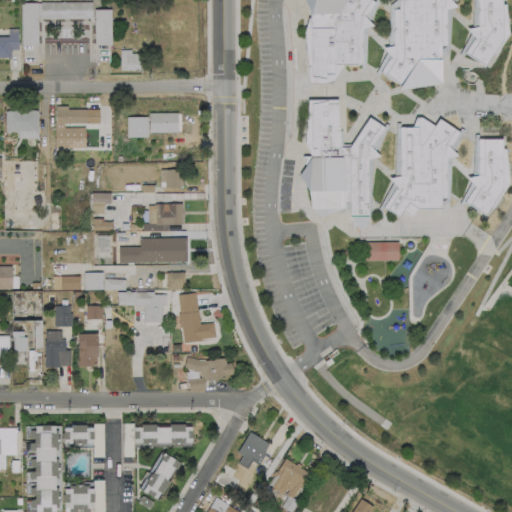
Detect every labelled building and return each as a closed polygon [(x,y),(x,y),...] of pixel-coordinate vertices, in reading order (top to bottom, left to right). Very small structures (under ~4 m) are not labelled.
[(370,0),(375,3),(362,23),(362,66),(343,66),(331,84),(309,84),(304,33),(308,19),(310,19),(310,15),(304,0),(370,0)] [(449,0),(446,5),(446,46),(441,46),(441,84),(397,91),(401,85),(380,73),(394,52),(394,10),(399,10),(399,0),(449,0)] [(509,35),(495,56),(493,55),(485,67),(464,53),(478,33),(478,0),(502,0),(502,5),(506,5),(509,35)] [(38,3),(39,46),(37,46),(37,64),(23,65),(23,46),(22,46),(22,3),(38,3)] [(92,3),(93,20),(41,20),(41,3),(92,3)] [(111,10),(111,46),(110,46),(110,64),(96,64),(96,46),(95,46),(95,10),(111,10)] [(11,59),(0,59),(0,38),(8,38),(8,34),(18,34),(19,50),(11,50),(11,59)] [(140,71),(121,72),(120,57),(127,57),(127,55),(140,54),(140,71)] [(340,148),(349,148),(369,118),(384,128),(368,153),(368,218),(366,218),(367,230),(360,225),(351,230),(351,218),(349,218),(349,205),(344,205),(344,209),(319,218),(311,210),(307,192),(299,175),(306,166),(303,157),(312,157),(304,145),(308,101),(337,100),(340,148)] [(28,110),(28,112),(38,111),(38,132),(6,133),(6,112),(15,112),(15,110),(28,110)] [(86,111),(86,125),(55,124),(56,110),(86,111)] [(177,113),(177,133),(149,134),(149,114),(177,113)] [(148,118),(148,138),(127,138),(127,118),(148,118)] [(421,118),(434,126),(438,120),(459,133),(446,154),(447,199),(441,199),(441,209),(417,210),(412,217),(403,211),(399,218),(383,208),(400,183),(399,128),(412,128),(416,119),(421,118)] [(509,184),(493,209),(491,208),(485,216),(464,202),(478,181),(478,140),(502,140),(502,150),(506,150),(509,184)] [(182,170),(183,189),(165,189),(165,182),(161,183),(161,171),(182,170)] [(110,194),(110,204),(103,204),(103,214),(92,215),(92,194),(110,194)] [(181,204),(182,225),(168,226),(168,225),(154,225),(154,205),(163,205),(163,211),(167,211),(167,205),(181,204)] [(103,219),(103,223),(113,222),(113,231),(93,232),(92,219),(103,219)] [(186,263),(119,264),(119,248),(139,247),(139,239),(186,238),(186,263)] [(398,243),(398,261),(365,261),(365,243),(398,243)] [(0,267),(12,267),(12,290),(0,290),(0,267)] [(185,291),(167,291),(167,274),(185,273),(185,291)] [(103,274),(103,291),(84,291),(84,274),(103,274)] [(79,277),(79,290),(61,290),(61,277),(79,277)] [(125,280),(125,291),(104,291),(104,280),(125,280)] [(134,292),(134,306),(123,306),(123,305),(118,305),(118,292),(134,292)] [(23,293),(23,297),(20,297),(20,305),(13,305),(13,293),(23,293)] [(154,293),(154,295),(161,295),(162,323),(144,323),(144,306),(136,306),(136,293),(154,293)] [(196,294),(200,325),(213,323),(214,338),(202,340),(202,342),(184,344),(182,329),(179,329),(179,324),(181,323),(180,315),(181,315),(179,296),(196,294)] [(72,314),(72,328),(55,328),(55,307),(70,307),(70,314),(72,314)] [(102,307),(102,319),(87,320),(86,307),(102,307)] [(42,350),(35,350),(34,322),(41,322),(42,350)] [(27,338),(27,352),(14,352),(14,355),(10,355),(10,360),(0,360),(0,337),(9,337),(9,339),(12,339),(12,332),(24,332),(24,338),(27,338)] [(97,335),(98,358),(96,358),(96,367),(78,367),(78,335),(97,335)] [(65,341),(65,353),(59,353),(59,369),(45,368),(45,341),(65,341)] [(186,359),(200,362),(225,359),(226,364),(231,364),(232,375),(227,376),(227,379),(204,382),(205,389),(189,391),(188,380),(201,379),(200,373),(198,373),(184,370),(186,359)] [(134,424),(134,429),(141,429),(141,425),(155,425),(155,429),(170,428),(170,426),(184,425),(184,428),(191,428),(191,443),(181,444),(181,445),(173,445),(173,443),(153,444),(153,446),(145,446),(145,444),(134,445),(134,457),(123,457),(122,424),(134,424)] [(104,425),(104,458),(92,458),(92,448),(65,448),(65,427),(93,427),(93,425),(104,425)] [(61,426),(61,511),(26,511),(26,501),(35,501),(35,495),(26,495),(26,472),(34,472),(34,467),(26,467),(26,444),(34,444),(34,438),(26,438),(26,426),(61,426)] [(0,429),(16,429),(16,456),(5,456),(6,470),(0,470),(0,429)] [(266,454),(258,467),(257,466),(245,486),(230,477),(242,456),(237,453),(250,433),(269,445),(264,453),(266,454)] [(164,454),(180,464),(162,495),(161,494),(158,499),(156,499),(156,500),(142,492),(143,491),(139,489),(159,456),(162,457),(164,454)] [(285,459),(296,466),(297,464),(301,466),(300,468),(309,474),(293,499),(298,502),(292,511),(288,511),(281,507),(288,496),(286,495),(289,492),(287,490),(283,496),(268,487),(274,477),(272,476),(275,472),(277,473),(285,459)] [(19,461),(19,473),(11,473),(12,461),(19,461)] [(104,480),(104,511),(81,511),(81,509),(76,509),(76,511),(65,511),(65,483),(93,483),(93,480),(104,480)] [(142,497),(153,503),(149,509),(139,503),(139,502),(138,501),(140,498),(141,498),(142,497)] [(237,511),(239,509),(212,497),(205,511),(237,511)] [(245,504),(242,509),(234,504),(237,499),(245,504)]
